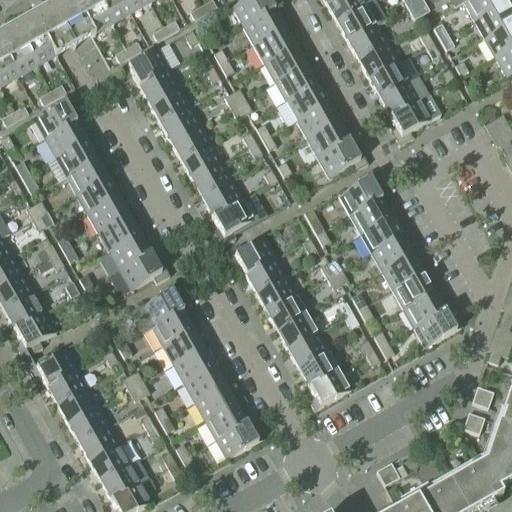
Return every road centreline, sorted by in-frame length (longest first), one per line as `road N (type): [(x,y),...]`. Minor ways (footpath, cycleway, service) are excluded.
road 1 (residential): [(308,466),(34,0)]
road 2 (residential): [(491,300),(467,377),(308,466)]
road 3 (residential): [(421,181),(380,164),(287,0)]
road 4 (residential): [(491,300),(421,181)]
road 5 (residential): [(421,181),(473,153),(511,214)]
